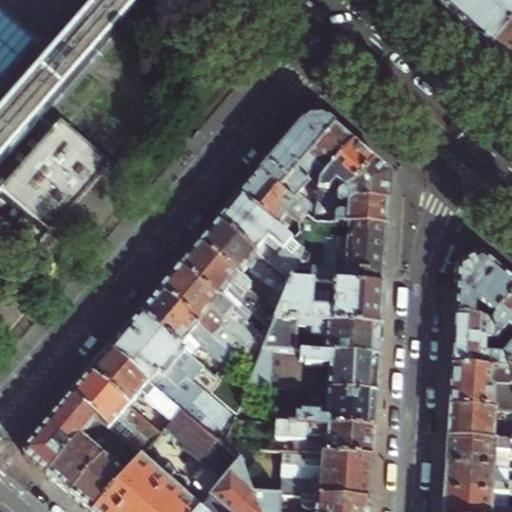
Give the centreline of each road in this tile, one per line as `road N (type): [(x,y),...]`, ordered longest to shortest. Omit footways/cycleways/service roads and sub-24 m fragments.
road 1 (tertiary): [(322,37),(0,415)]
road 2 (residential): [(471,171),(433,221),(421,256),(403,511)]
road 3 (secondary): [(499,144),(347,9)]
road 4 (secondary): [(322,37),(471,171)]
